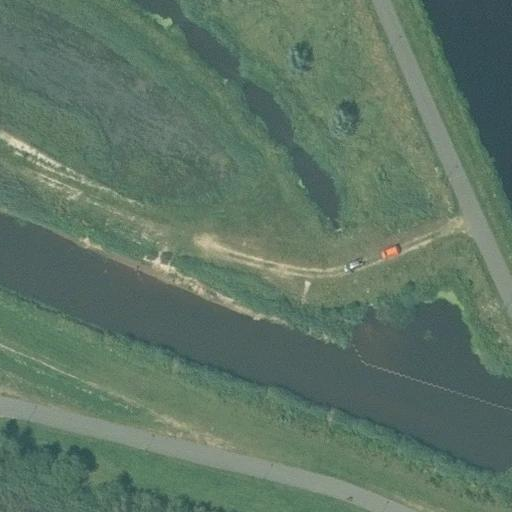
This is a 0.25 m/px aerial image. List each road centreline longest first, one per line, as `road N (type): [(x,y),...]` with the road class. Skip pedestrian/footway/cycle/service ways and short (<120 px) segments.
road 1 (track): [(0,343),(338,486)]
road 2 (unclassified): [(9,405),(338,486)]
road 3 (unclassified): [(382,0),(511,299)]
road 4 (track): [(200,246),(320,283),(476,223)]
